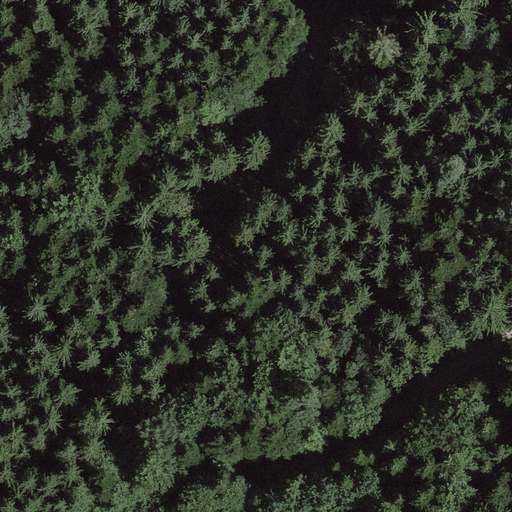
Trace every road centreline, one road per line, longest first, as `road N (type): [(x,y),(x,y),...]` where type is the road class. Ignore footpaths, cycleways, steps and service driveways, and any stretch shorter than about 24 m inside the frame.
road 1 (track): [(316,0),(323,25),(315,54),(255,196),(219,258),(0,508)]
road 2 (track): [(511,337),(239,511)]
